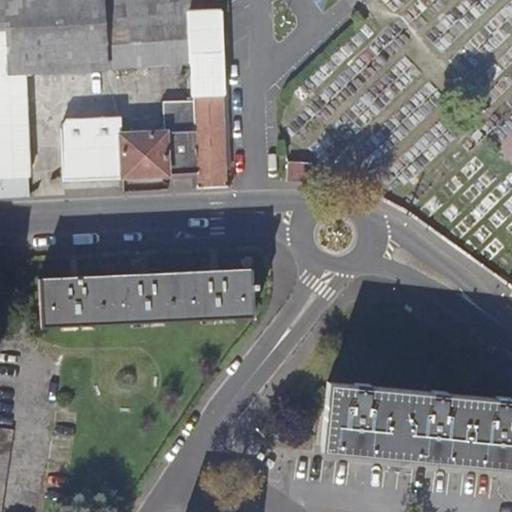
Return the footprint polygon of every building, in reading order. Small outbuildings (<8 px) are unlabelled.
[(195,172),(195,188),(227,187),(227,180),(217,0),(0,0),(0,197),(31,196),(25,71),(188,63),(190,97),(159,99),(161,127),(64,132),(67,178),(195,172)] [(258,179),(284,179),(284,165),(269,150),(259,159),(258,179)] [(253,313),(252,267),(41,276),(43,323),(253,313)] [(511,460),(511,395),(325,379),(320,443),(511,460)] [(0,511),(12,424),(0,422),(0,511)]
